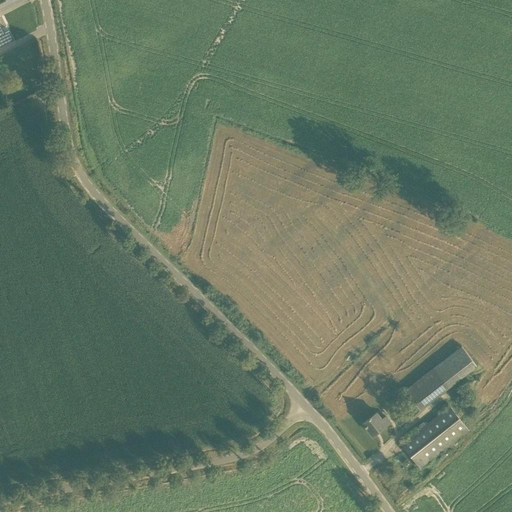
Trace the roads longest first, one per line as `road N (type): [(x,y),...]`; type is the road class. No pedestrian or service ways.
road 1 (unclassified): [(304,406),(84,187),(65,147),(40,0)]
road 2 (unclassified): [(304,406),(247,450),(0,499)]
road 3 (unclassified): [(394,511),(304,406)]
